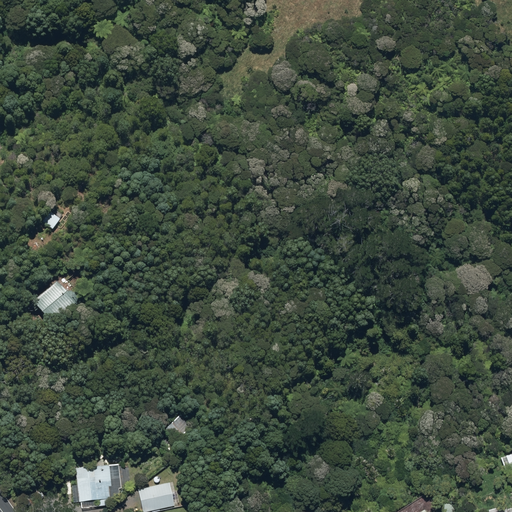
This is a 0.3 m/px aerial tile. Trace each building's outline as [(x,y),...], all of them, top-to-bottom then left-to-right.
[(51,231),(59,222),(49,214),(41,224),(51,231)] [(72,311),(53,287),(29,305),(47,330),(72,311)] [(172,444),(181,435),(169,423),(161,432),(172,444)] [(511,452),(499,458),(504,472),(511,469),(511,452)] [(107,466),(72,470),(76,503),(108,499),(107,487),(109,487),(107,466)] [(139,511),(146,511),(173,506),(168,483),(135,490),(139,511)] [(486,506),(495,503),(493,497),(484,500),(486,506)]
